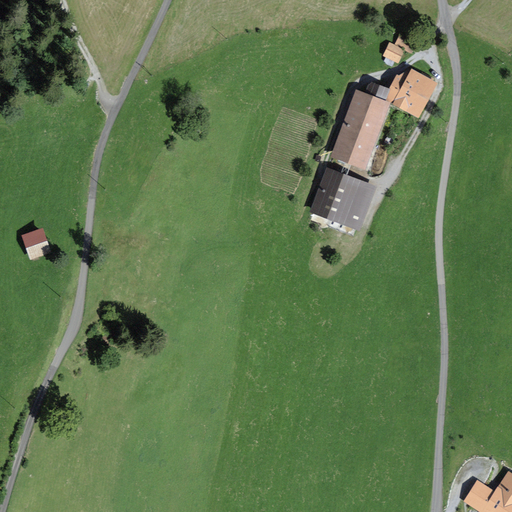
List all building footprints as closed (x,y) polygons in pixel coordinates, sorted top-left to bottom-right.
[(397,44),(410,51),(416,39),(403,33),(397,44)] [(385,55),(397,60),(402,50),(391,44),(385,55)] [(389,94),(417,109),(433,79),(422,73),(419,79),(407,73),(403,81),(398,78),(389,94)] [(336,154),(363,164),(385,105),(381,103),(386,90),(372,85),(367,98),(358,95),(336,154)] [(357,227),(371,188),(329,172),(314,211),(357,227)] [(47,250),(39,229),(25,235),(32,255),(47,250)] [(477,485),(468,499),(487,511),(486,511),(511,511),(511,479),(510,478),(501,491),(500,490),(496,497),(477,485)]
